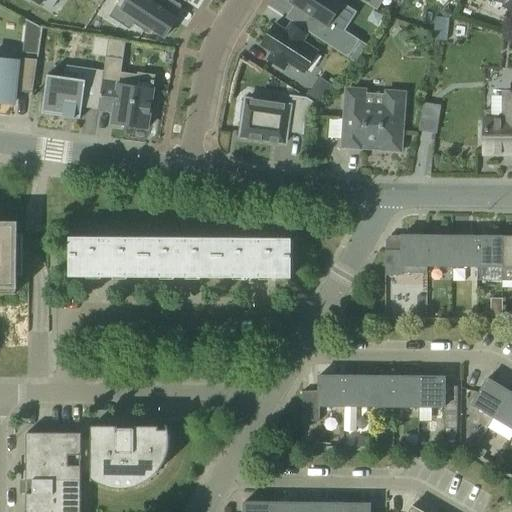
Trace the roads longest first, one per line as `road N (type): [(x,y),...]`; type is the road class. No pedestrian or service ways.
road 1 (residential): [(320,314),(67,312),(65,393)]
road 2 (residential): [(459,511),(414,486),(222,480)]
road 3 (residential): [(511,371),(477,358),(295,356)]
road 4 (residential): [(65,393),(272,396)]
road 5 (tertiary): [(188,170),(380,194)]
road 6 (tertiary): [(0,143),(188,170)]
road 7 (residential): [(239,0),(208,58),(188,170)]
road 8 (residential): [(320,314),(376,218),(380,194)]
road 9 (tertiary): [(380,194),(511,195)]
